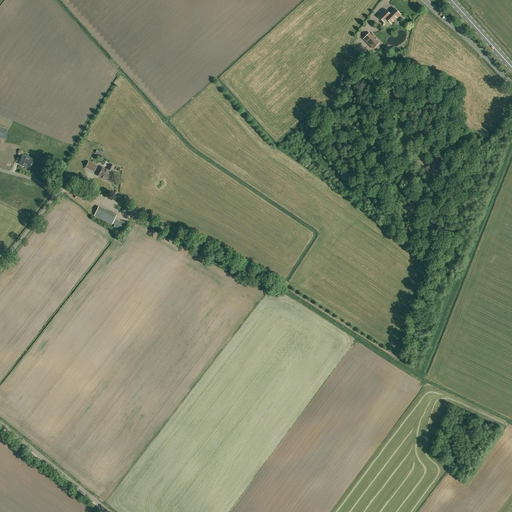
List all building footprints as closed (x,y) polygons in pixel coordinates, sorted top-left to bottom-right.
[(401,14),(395,8),(389,13),(385,9),(378,15),(385,22),(388,19),(392,23),(401,14)] [(374,48),(378,44),(369,34),(364,39),(374,48)] [(30,168),(33,160),(22,155),(19,163),(30,168)] [(89,162),(86,167),(94,171),(97,166),(89,162)] [(98,175),(106,179),(109,181),(113,173),(111,172),(114,166),(113,165),(110,164),(107,170),(102,168),(98,175)] [(94,216),(110,224),(111,225),(115,217),(98,208),(94,216)] [(113,227),(122,232),(121,235),(123,236),(128,227),(127,226),(117,220),(113,227)]
